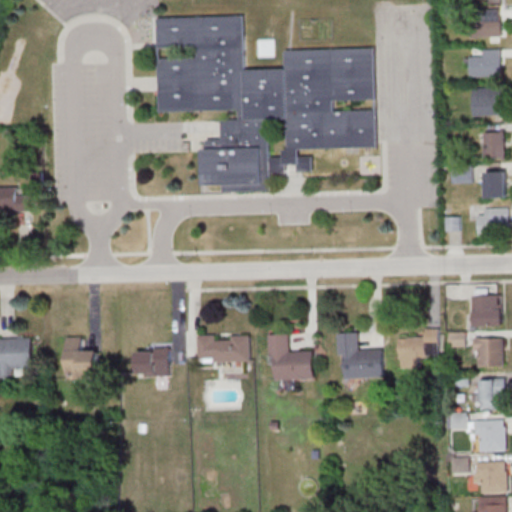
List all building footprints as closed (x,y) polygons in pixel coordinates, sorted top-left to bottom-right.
[(502,9),(477,9),(477,36),(502,36),(502,9)] [(246,68),(246,16),(159,16),(159,47),(196,47),(196,57),(160,57),(161,110),(240,109),(240,119),(223,119),(223,138),(205,139),(205,185),(224,185),(224,190),(273,190),(273,173),(314,173),(314,148),(378,147),(378,109),(337,109),(337,100),(377,99),(376,48),(287,49),(287,68),(246,68)] [(471,75),(502,75),(502,48),(482,48),(482,57),(471,57),(471,75)] [(474,114),(504,114),(504,86),(474,86),(474,114)] [(486,131),(486,157),(506,157),(506,131),(486,131)] [(507,171),(487,171),(487,197),(507,197),(507,171)] [(0,210),(35,211),(35,195),(21,195),(21,186),(0,186),(0,210)] [(510,207),(479,207),(479,234),(510,234),(510,207)] [(474,325),(503,325),(503,289),(474,289),(474,325)] [(441,357),(441,327),(424,327),(424,337),(402,337),(402,357),(441,357)] [(388,377),(387,349),(361,350),(361,331),(341,332),(342,378),(388,377)] [(291,334),(272,334),(272,380),(317,380),(316,351),(291,352),(291,334)] [(254,361),(253,335),(200,336),(200,362),(254,361)] [(69,377),(101,377),(101,348),(87,348),(87,336),(69,336),(69,377)] [(506,336),(476,336),(476,366),(506,366),(506,336)] [(2,337),(2,377),(16,377),(16,367),(35,367),(35,337),(2,337)] [(173,375),(173,347),(139,347),(139,375),(173,375)] [(508,377),(482,377),(482,409),(508,409),(508,377)] [(454,428),(471,428),(471,412),(454,412),(454,428)] [(508,451),(508,419),(478,419),(478,451),(508,451)] [(471,473),(471,456),(455,456),(455,473),(471,473)] [(510,460),(480,460),(480,491),(510,491),(510,460)] [(509,511),(510,495),(481,495),(481,511),(474,511),(509,511)]
